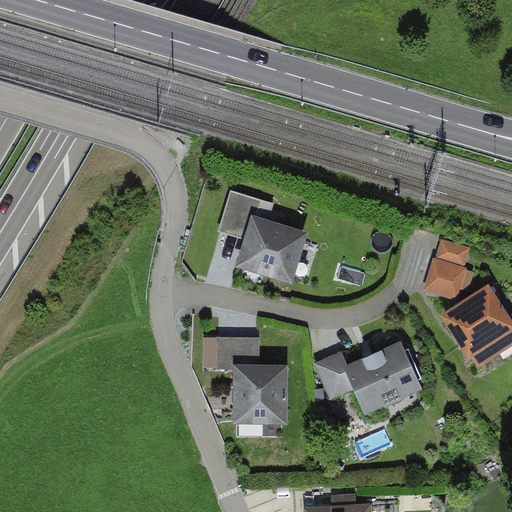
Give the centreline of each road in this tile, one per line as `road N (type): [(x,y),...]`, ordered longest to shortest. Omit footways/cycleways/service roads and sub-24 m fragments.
road 1 (primary): [(511,139),(35,0)]
road 2 (track): [(0,98),(124,135),(155,154),(177,201),(166,263)]
road 3 (motorway): [(0,236),(144,0)]
road 4 (residential): [(241,511),(169,336),(166,263)]
road 5 (motorway): [(66,0),(0,132)]
